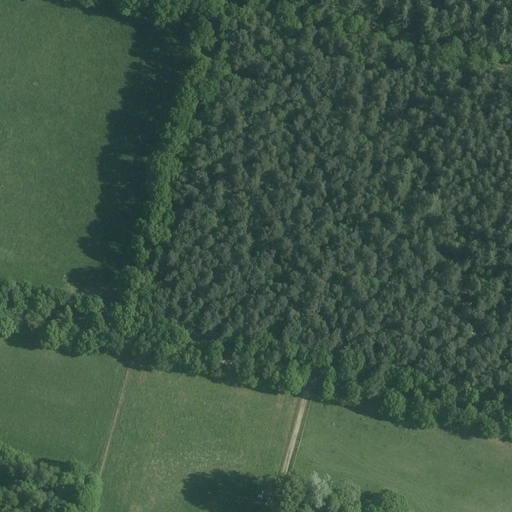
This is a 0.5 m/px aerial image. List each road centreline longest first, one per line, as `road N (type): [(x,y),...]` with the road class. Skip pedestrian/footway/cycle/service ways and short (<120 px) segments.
road 1 (track): [(511,423),(0,313)]
road 2 (track): [(227,0),(139,297),(137,343)]
road 3 (track): [(178,0),(511,72)]
road 4 (unclassified): [(310,380),(273,511)]
